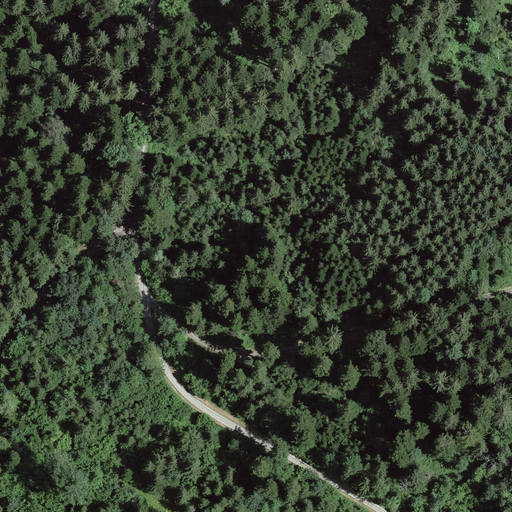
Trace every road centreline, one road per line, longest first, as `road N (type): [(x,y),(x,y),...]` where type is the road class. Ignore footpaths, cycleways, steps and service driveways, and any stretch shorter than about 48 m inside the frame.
road 1 (track): [(379,511),(197,404),(151,338),(133,260),(138,85),(150,0)]
road 2 (track): [(142,291),(186,333),(233,353),(274,353),(511,292)]
road 3 (track): [(134,224),(70,263),(0,351)]
